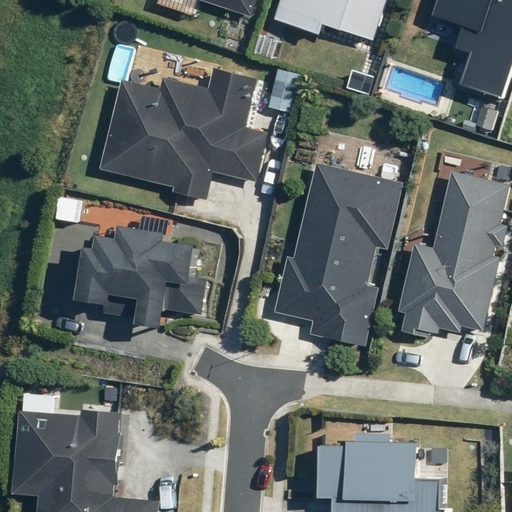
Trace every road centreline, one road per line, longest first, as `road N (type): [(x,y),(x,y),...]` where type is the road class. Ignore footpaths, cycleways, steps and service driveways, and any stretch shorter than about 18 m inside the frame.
road 1 (residential): [(302,382),(511,401)]
road 2 (residential): [(243,511),(252,388)]
